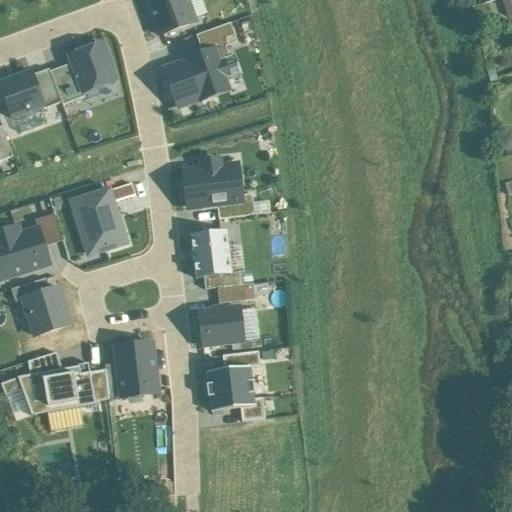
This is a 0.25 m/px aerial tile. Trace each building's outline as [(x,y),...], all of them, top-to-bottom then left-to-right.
[(151,0),(164,36),(204,22),(196,0),(151,0)] [(206,53),(164,67),(179,109),(236,89),(222,48),(241,41),(235,23),(200,35),(206,53)] [(74,64),(55,71),(67,103),(125,82),(111,44),(72,58),(74,64)] [(39,70),(3,83),(17,121),(67,103),(55,71),(42,76),(39,70)] [(0,165),(18,160),(7,128),(0,130),(0,165)] [(186,168),(189,209),(222,206),(223,218),(260,215),(259,198),(250,199),(247,162),(228,163),(228,158),(205,160),(205,166),(186,168)] [(135,182),(76,199),(93,256),(134,244),(121,200),(139,195),(135,182)] [(61,214),(0,232),(0,271),(3,281),(75,259),(61,214)] [(239,272),(235,231),(198,235),(202,278),(210,278),(211,288),(246,285),(245,272),(239,272)] [(52,278),(14,290),(17,301),(28,297),(39,335),(81,323),(69,284),(55,288),(52,278)] [(190,308),(194,347),(254,341),(250,300),(261,299),(260,284),(224,287),(226,305),(190,308)] [(111,364),(112,371),(115,399),(167,393),(161,340),(120,345),(123,363),(111,364)] [(265,353),(229,357),(230,369),(213,371),(218,412),(247,409),(248,417),(272,414),(265,353)] [(27,388),(37,413),(115,399),(112,371),(99,373),(97,363),(66,368),(61,355),(34,362),(36,373),(22,376),(5,382),(10,394),(27,388)]
